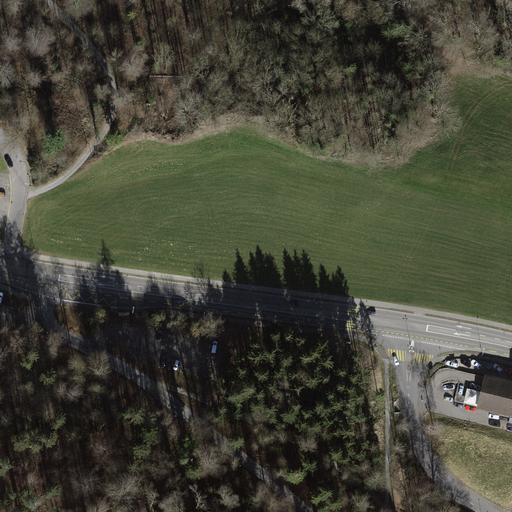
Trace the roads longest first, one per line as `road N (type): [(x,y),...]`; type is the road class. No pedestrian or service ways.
road 1 (secondary): [(416,326),(46,276)]
road 2 (unclassified): [(46,276),(45,313),(56,330),(198,419),(307,511)]
road 3 (residential): [(416,326),(409,384),(420,453),(483,511)]
road 4 (unclassified): [(13,270),(17,164),(0,139)]
